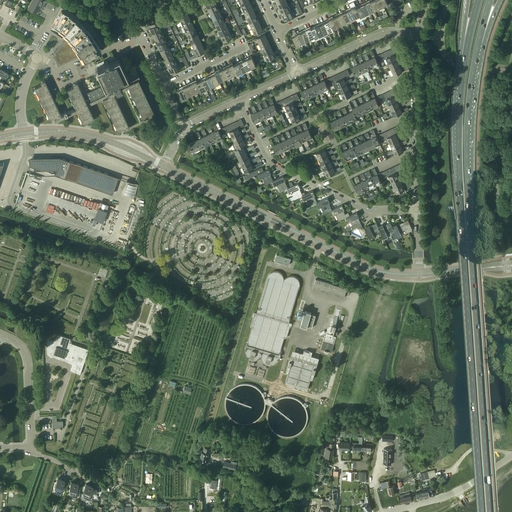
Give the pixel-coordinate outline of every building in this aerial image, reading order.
[(27,10),(36,14),(38,10),(40,6),(43,8),(46,2),(43,0),(32,0),(31,3),(27,10)] [(210,0),(205,3),(207,8),(216,4),(213,0),(210,0)] [(283,0),(276,3),(279,9),(288,5),(285,0),(283,0)] [(374,0),(372,0),(370,1),(374,11),(378,8),(374,0)] [(379,0),(374,0),(378,8),(383,6),(379,0)] [(370,1),(365,3),(369,13),(374,11),(370,1)] [(241,6),(244,12),(252,8),(250,2),(241,6)] [(365,3),(361,6),(365,15),(369,13),(365,3)] [(207,8),(210,14),(219,10),(216,4),(207,8)] [(279,9),(282,14),(290,10),(288,5),(279,9)] [(356,6),(351,9),(355,18),(360,16),(356,8),(356,6)] [(361,6),(356,8),(360,16),(360,17),(365,15),(361,6)] [(244,12),(246,17),(255,13),(252,8),(244,12)] [(351,9),(346,11),(351,20),(355,18),(351,9)] [(210,14),(213,19),(221,15),(219,10),(210,14)] [(282,14),(284,20),(290,18),(290,20),(294,18),(293,16),(290,10),(282,14)] [(52,54),(58,66),(81,55),(83,58),(99,51),(97,48),(102,45),(92,25),(85,21),(84,21),(80,24),(74,19),(68,15),(61,11),(59,15),(60,15),(58,18),(57,18),(58,19),(56,22),(55,22),(53,26),(50,31),(55,34),(60,38),(61,39),(64,41),(52,54)] [(178,15),(181,21),(189,17),(186,11),(178,15)] [(342,13),(346,22),(347,23),(351,21),(351,20),(346,11),(342,13)] [(246,17),(249,23),(257,19),(255,13),(246,17)] [(337,15),(342,24),(346,22),(342,13),(337,15)] [(213,19),(215,25),(224,21),(221,15),(213,19)] [(333,17),(337,26),(342,24),(337,15),(333,17)] [(181,21),(183,26),(192,22),(189,17),(181,21)] [(328,19),(329,20),(333,28),(337,26),(333,17),(328,19)] [(249,23),(252,29),(260,25),(257,19),(249,23)] [(324,23),(329,32),(333,30),(333,28),(329,20),(324,23)] [(150,28),(152,34),(161,30),(159,27),(162,26),(159,21),(149,25),(151,28),(150,28)] [(215,25),(218,31),(226,27),(224,21),(215,25)] [(183,26),(186,32),(194,28),(192,22),(183,26)] [(320,25),(324,34),(329,32),(324,23),(320,25)] [(252,29),(254,34),(263,30),(260,25),(252,29)] [(315,27),(319,36),(324,34),(320,25),(315,27)] [(218,31),(221,36),(229,32),(226,27),(218,31)] [(314,37),(315,38),(319,36),(315,27),(311,29),(314,37)] [(186,32),(188,38),(197,34),(194,28),(186,32)] [(306,30),(310,39),(314,37),(311,29),(310,28),(306,30)] [(152,34),(155,40),(163,36),(161,30),(152,34)] [(301,32),(305,41),(310,39),(306,30),(301,32)] [(221,36),(223,42),(232,38),(229,32),(221,36)] [(296,34),(301,43),(305,41),(301,32),(296,34)] [(188,38),(191,43),(200,39),(197,34),(188,38)] [(256,38),(259,44),(267,40),(264,34),(256,38)] [(292,36),(296,46),(301,43),(296,34),(292,36)] [(155,40),(158,45),(166,41),(163,36),(155,40)] [(191,43),(194,49),(202,45),(200,39),(191,43)] [(259,44),(261,49),(270,45),(267,40),(259,44)] [(158,45),(160,51),(169,47),(166,41),(158,45)] [(193,54),(195,57),(199,55),(198,54),(205,51),(202,45),(194,49),(196,53),(193,54)] [(261,49),(264,55),(272,51),(270,45),(261,49)] [(160,51),(163,57),(171,53),(169,47),(160,51)] [(369,59),(373,68),(379,65),(377,62),(375,57),(372,50),(369,51),(372,58),(369,59)] [(264,55),(267,61),(275,57),(272,51),(264,55)] [(163,57),(165,62),(174,58),(171,53),(163,57)] [(363,62),(367,70),(373,68),(369,59),(366,53),(363,54),(366,60),(363,62)] [(385,58),(386,58),(388,64),(396,60),(397,60),(403,57),(402,55),(395,57),(394,54),(390,56),(389,56),(387,57),(385,58)] [(117,128),(118,130),(127,126),(128,126),(113,94),(114,93),(128,87),(141,116),(142,116),(144,118),(152,114),(153,114),(152,111),(152,110),(149,105),(149,104),(146,98),(146,97),(143,92),(143,91),(140,86),(140,85),(140,84),(140,85),(137,80),(139,79),(135,70),(128,73),(130,76),(126,78),(120,65),(119,65),(116,58),(114,60),(112,57),(106,59),(103,61),(97,64),(99,67),(96,68),(105,87),(107,86),(108,88),(102,91),(101,87),(87,94),(89,99),(85,101),(77,84),(76,85),(66,89),(75,108),(66,113),(65,110),(63,111),(64,114),(61,115),(45,82),(44,82),(44,83),(34,87),(49,119),(51,118),(55,116),(55,118),(54,119),(55,121),(58,120),(74,112),(77,111),(81,121),(82,121),(84,123),(92,119),(93,121),(94,120),(87,106),(89,105),(98,101),(102,99),(116,128),(117,128)] [(247,59),(251,68),(256,66),(252,57),(247,59)] [(165,62),(168,68),(177,64),(174,58),(165,62)] [(354,72),(356,76),(361,73),(358,65),(355,58),(352,59),(355,66),(352,67),(354,72)] [(242,61),(247,70),(251,68),(247,59),(242,61)] [(396,60),(388,64),(391,70),(399,66),(397,60),(396,60)] [(238,63),(242,72),(247,70),(242,61),(238,63)] [(358,65),(361,73),(367,70),(363,62),(358,65)] [(237,73),(237,74),(242,72),(238,63),(233,65),(237,73)] [(168,68),(171,74),(179,70),(177,64),(168,68)] [(232,75),(237,73),(233,65),(233,64),(228,66),(232,75)] [(224,68),(228,77),(232,75),(228,66),(224,68)] [(399,66),(391,70),(394,75),(397,74),(402,72),(402,71),(408,69),(407,66),(401,69),(399,66)] [(219,70),(223,80),(228,77),(224,68),(219,70)] [(0,78),(1,76),(5,78),(8,73),(0,69),(0,78)] [(214,73),(215,74),(219,82),(223,80),(219,70),(214,73)] [(211,76),(215,85),(220,83),(219,82),(215,74),(211,76)] [(206,78),(210,87),(215,85),(211,76),(206,78)] [(313,86),(317,94),(322,91),(318,83),(315,77),(313,78),(316,84),(313,86)] [(202,80),(206,89),(210,87),(206,78),(202,80)] [(338,80),(336,81),(335,82),(338,88),(346,84),(352,81),(351,78),(345,81),(343,78),(340,79),(338,80)] [(307,88),(311,97),(317,94),(313,86),(310,79),(307,80),(310,87),(307,88)] [(197,82),(201,90),(201,91),(206,89),(202,80),(197,82)] [(318,83),(322,91),(328,89),(327,86),(324,80),(318,83)] [(192,83),(196,92),(201,90),(197,82),(197,81),(192,83)] [(303,96),(305,99),(311,97),(307,88),(304,82),(301,83),(304,89),(301,91),(303,96)] [(187,85),(192,94),(196,92),(192,83),(187,85)] [(346,84),(338,88),(340,93),(349,90),(355,87),(354,84),(347,87),(346,84)] [(183,87),(187,97),(192,94),(187,85),(183,87)] [(178,90),(182,99),(187,97),(183,87),(178,90)] [(349,90),(340,93),(343,99),(347,97),(351,95),(349,90)] [(363,103),(367,111),(373,109),(369,100),(366,94),(364,95),(367,102),(363,103)] [(386,99),(388,105),(397,101),(403,98),(402,96),(395,99),(394,95),(392,96),(389,98),(386,99)] [(268,107),(272,115),(278,112),(276,109),(274,104),(271,97),(268,99),(271,105),(268,107)] [(369,100),(373,109),(379,106),(377,103),(375,98),(369,100)] [(352,108),(353,111),(356,117),(362,114),(358,106),(355,99),(352,101),(355,107),(352,108)] [(262,109),(266,118),(272,115),(268,107),(265,100),(262,101),(265,108),(262,109)] [(284,105),(284,106),(287,111),(295,107),(302,104),(301,102),(294,105),(293,102),(293,101),(292,102),(289,103),(286,105),(284,105)] [(397,101),(388,105),(391,111),(399,107),(397,101)] [(358,106),(362,114),(367,111),(363,103),(358,106)] [(253,119),(254,123),(260,120),(256,112),(254,106),(251,107),(254,113),(250,115),(253,119)] [(258,108),(260,110),(256,112),(260,120),(266,118),(262,109),(261,107),(258,108)] [(295,107),(287,111),(290,117),(298,113),(304,110),(303,108),(297,111),(295,107)] [(399,107),(391,111),(394,117),(397,115),(402,113),(399,107)] [(347,114),(351,122),(357,119),(356,117),(353,111),(347,114)] [(298,113),(290,117),(292,123),(296,121),(301,119),(307,116),(306,113),(300,116),(298,113)] [(342,116),(346,125),(351,122),(347,114),(342,116)] [(336,119),(340,127),(346,125),(342,116),(336,119)] [(332,126),(334,130),(340,127),(336,119),(330,122),(332,127),(332,126)] [(222,138),(221,135),(218,130),(215,123),(213,125),(216,131),(212,133),(216,141),(222,138)] [(302,132),(306,140),(312,137),(310,133),(308,129),(305,123),(302,124),(305,130),(302,132)] [(229,131),(232,137),(240,133),(246,130),(245,128),(239,131),(237,127),(235,128),(232,130),(229,131)] [(370,139),(374,147),(380,144),(379,141),(373,130),(371,131),(372,134),(371,135),(372,138),(370,139)] [(199,149),(205,146),(201,138),(198,131),(196,133),(199,139),(195,141),(199,149)] [(285,140),(289,148),(295,145),(291,137),(288,131),(285,132),(288,138),(285,140)] [(293,133),(292,133),(293,136),(291,137),(295,145),(300,143),(297,134),(295,132),(293,133)] [(297,134),(300,143),(306,140),(302,132),(297,134)] [(211,144),(216,141),(212,133),(207,135),(211,144)] [(232,137),(234,143),(243,139),(249,136),(248,133),(241,136),(240,133),(232,137)] [(279,142),(283,151),(289,148),(285,140),(282,133),(280,135),(283,141),(279,142)] [(194,151),(199,149),(195,141),(192,134),(190,135),(193,142),(189,143),(191,147),(188,148),(191,154),(194,153),(194,151)] [(387,138),(389,143),(398,140),(404,137),(403,134),(397,137),(395,134),(393,135),(390,136),(387,137),(387,138)] [(205,146),(211,144),(207,135),(201,138),(205,146)] [(353,147),(357,155),(363,152),(359,144),(356,138),(353,139),(356,145),(353,147)] [(232,144),(235,149),(237,148),(237,149),(243,146),(252,142),(250,139),(244,142),(243,139),(234,143),(232,144)] [(365,141),(368,150),(374,147),(370,139),(365,141)] [(347,149),(351,158),(357,155),(353,147),(350,140),(348,142),(351,148),(347,149)] [(398,140),(389,143),(392,149),(400,145),(407,142),(406,140),(399,143),(398,140)] [(359,144),(363,152),(368,150),(365,141),(359,144)] [(276,150),(277,153),(283,151),(279,142),(274,145),(276,150)] [(234,150),(237,156),(245,152),(254,148),(253,145),(244,149),(243,146),(237,149),(237,148),(235,149),(234,150)] [(400,145),(392,149),(395,155),(399,153),(403,151),(409,148),(408,145),(402,148),(400,145)] [(316,153),(318,159),(327,155),(333,152),(332,150),(326,153),(324,149),(319,151),(316,153)] [(344,157),(345,160),(351,158),(347,149),(342,152),(344,157)] [(237,156),(240,161),(248,158),(245,152),(237,156)] [(318,159),(321,165),(329,161),(327,155),(318,159)] [(30,159),(28,165),(54,174),(54,175),(112,194),(112,193),(104,190),(109,175),(114,176),(114,175),(108,173),(108,174),(103,172),(103,171),(102,171),(101,171),(96,170),(96,169),(95,168),(94,169),(89,167),(90,167),(88,166),(88,167),(83,165),(83,164),(81,164),(76,163),(76,162),(74,161),(74,162),(69,160),(67,159),(67,160),(60,157),(60,156),(59,156),(52,156),(52,157),(43,157),(37,157),(32,158),(32,159),(30,159)] [(240,161),(242,167),(251,163),(260,159),(259,156),(249,161),(248,158),(240,161)] [(321,165),(324,170),(332,166),(332,167),(338,164),(337,161),(331,164),(329,161),(321,165)] [(242,167),(245,173),(249,171),(253,169),(262,165),(261,162),(252,166),(251,163),(242,167)] [(324,170),(326,176),(330,174),(335,172),(341,169),(340,167),(334,170),(332,167),(332,166),(324,170)] [(265,185),(272,181),(273,181),(270,174),(271,173),(269,169),(263,171),(262,167),(246,175),(248,179),(257,174),(259,179),(262,178),(265,185)] [(371,177),(375,185),(381,183),(380,180),(377,174),(374,168),(372,169),(375,176),(372,177),(371,177)] [(366,180),(370,188),(375,185),(371,177),(372,177),(369,171),(366,172),(369,178),(366,180)] [(388,176),(391,182),(399,178),(405,175),(404,172),(398,175),(396,172),(394,173),(391,174),(388,176)] [(360,182),(364,191),(370,188),(366,180),(363,173),(360,175),(363,181),(360,182)] [(280,192),(287,189),(288,188),(284,181),(285,181),(283,176),(273,181),(272,181),(274,186),(276,185),(280,192)] [(399,178),(391,182),(393,187),(402,184),(408,181),(407,178),(401,181),(399,178)] [(356,190),(358,194),(364,191),(360,182),(354,185),(356,190)] [(294,199),(301,196),(302,195),(299,188),(300,188),(298,183),(288,188),(287,189),(289,193),(291,192),(294,199)] [(402,184),(393,187),(396,193),(400,192),(404,189),(411,186),(410,184),(403,187),(402,184)] [(309,206),(316,203),(317,203),(317,202),(314,196),(315,195),(313,190),(302,195),(301,196),(303,201),(306,199),(309,206)] [(324,214),(331,210),(332,210),(328,203),(330,202),(327,198),(317,202),(317,203),(316,203),(318,208),(321,207),(324,214)] [(108,205),(100,202),(98,208),(106,211),(108,205)] [(338,221),(345,218),(346,217),(350,216),(348,212),(345,214),(343,210),(344,210),(342,205),(332,210),(331,210),(333,215),(335,214),(338,221)] [(350,221),(353,228),(361,225),(358,218),(359,217),(357,212),(350,216),(346,217),(345,218),(348,222),(350,221)] [(393,231),(397,238),(402,235),(401,233),(404,231),(406,234),(412,230),(412,229),(408,220),(397,225),(396,224),(392,226),(394,230),(393,231)] [(391,235),(393,239),(397,238),(393,231),(394,230),(392,226),(390,222),(383,226),(382,225),(378,227),(380,231),(383,238),(388,236),(387,234),(391,232),(392,235),(391,235)] [(373,234),(380,231),(378,227),(376,223),(369,226),(369,225),(364,228),(369,239),(374,237),(373,234)] [(275,261),(289,265),(291,259),(276,254),(275,261)] [(313,288),(344,298),(347,288),(315,279),(313,288)] [(373,300),(367,298),(359,324),(371,327),(378,304),(372,302),(373,300)] [(328,351),(331,352),(336,337),(332,336),(340,310),(336,309),(331,328),(328,327),(326,336),(324,335),(320,349),(324,350),(324,351),(327,352),(328,351)] [(307,326),(312,328),(315,315),(311,314),(311,313),(305,311),(300,325),(307,327),(307,326)] [(70,371),(80,374),(88,349),(72,343),(69,342),(70,339),(71,339),(70,338),(69,338),(56,334),(55,339),(48,337),(46,343),(47,354),(73,363),(70,371)] [(247,374),(263,378),(266,366),(263,365),(262,368),(254,365),(254,362),(251,361),(247,374)] [(325,456),(332,457),(333,449),(334,444),(327,443),(325,456)] [(199,464),(205,465),(207,458),(208,458),(210,449),(204,448),(203,452),(202,452),(199,464)] [(384,448),(383,464),(391,464),(392,449),(384,448)] [(420,473),(422,481),(429,479),(427,471),(420,473)] [(56,492),(61,494),(62,491),(63,492),(66,484),(63,483),(64,481),(57,478),(55,484),(56,484),(54,488),(55,488),(54,489),(55,491),(56,492)] [(386,481),(389,495),(395,494),(394,490),(396,490),(395,485),(391,486),(389,481),(386,481)] [(71,496),(77,498),(77,495),(79,495),(80,487),(77,487),(78,484),(71,482),(69,488),(70,488),(69,492),(70,493),(69,494),(71,496),(72,496),(71,496)] [(84,498),(89,500),(92,493),(97,493),(97,490),(92,489),(92,490),(91,489),(92,487),(86,484),(83,489),(84,490),(82,494),(83,494),(82,495),(83,497),(84,498)] [(431,489),(422,491),(424,498),(431,496),(431,495),(433,494),(431,489)] [(331,507),(336,508),(337,500),(329,500),(329,502),(323,501),(322,506),(331,507)] [(362,506),(365,511),(368,511),(372,510),(368,502),(366,503),(362,506)]
